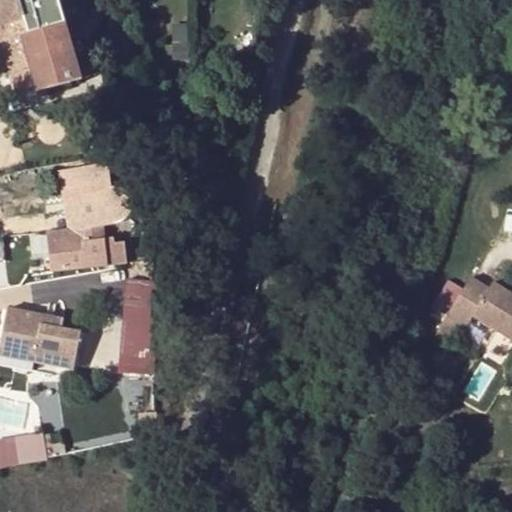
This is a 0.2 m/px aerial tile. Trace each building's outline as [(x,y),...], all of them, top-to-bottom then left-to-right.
[(81,79),(65,20),(59,0),(0,0),(0,41),(0,42),(0,40),(0,26),(23,21),(27,34),(22,36),(24,42),(3,48),(16,96),(22,95),(37,90),(36,82),(52,77),(54,86),(81,79)] [(36,82),(37,90),(54,86),(52,77),(36,82)] [(121,185),(117,158),(108,160),(112,187),(121,185)] [(127,185),(121,185),(112,187),(108,160),(96,163),(71,167),(81,226),(81,233),(49,238),(53,271),(110,263),(106,226),(120,224),(127,222),(131,221),(134,219),(138,215),(140,212),(142,208),(142,203),(141,199),(140,194),(137,191),(133,188),(127,185)] [(68,228),(81,226),(71,167),(60,169),(68,228)] [(48,230),(49,238),(81,233),(81,226),(68,228),(48,230)] [(148,242),(150,258),(159,257),(157,241),(148,242)] [(455,270),(422,320),(440,334),(456,310),(511,348),(511,299),(508,297),(504,303),(491,294),(495,288),(477,275),(473,282),(455,270)] [(125,281),(123,375),(154,375),(155,281),(125,281)] [(508,297),(495,288),(491,294),(504,303),(508,297)] [(35,354),(33,362),(74,370),(82,332),(63,327),(43,324),(44,315),(9,308),(1,347),(35,354)] [(64,319),(44,315),(43,324),(63,327),(64,319)] [(35,354),(1,347),(0,350),(0,364),(31,371),(33,362),(35,354)] [(0,439),(0,462),(1,469),(52,459),(47,431),(0,439)]
